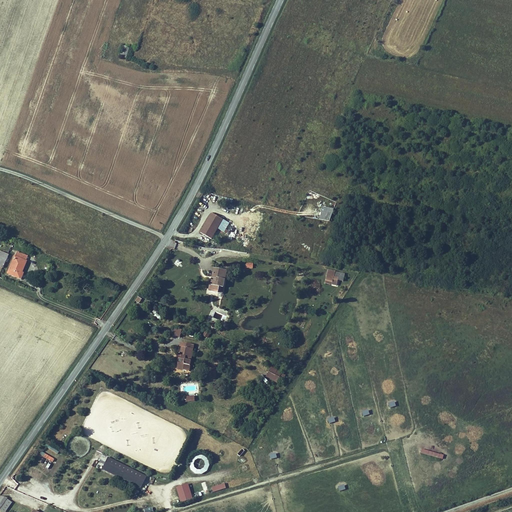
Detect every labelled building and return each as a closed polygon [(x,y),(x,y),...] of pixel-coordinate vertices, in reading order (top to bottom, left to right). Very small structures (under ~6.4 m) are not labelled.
[(126,51),(123,60),(129,62),(132,53),(126,51)] [(229,222),(211,213),(201,233),(212,239),(218,228),(224,232),(229,222)] [(17,278),(25,261),(14,256),(6,273),(17,278)] [(226,279),(223,278),(225,268),(216,266),(213,278),(211,289),(220,291),(221,285),(224,286),(226,279)] [(335,271),(329,270),(326,283),(337,285),(339,280),(343,281),(345,274),(335,272),(335,271)] [(182,330),(174,328),(172,335),(180,337),(182,330)] [(190,370),(194,345),(181,343),(180,348),(182,348),(180,355),(178,355),(176,363),(179,364),(178,368),(190,370)] [(283,371),(271,366),(266,377),(278,382),(280,378),(283,380),(285,375),(282,373),(283,371)] [(443,458),(444,453),(421,449),(420,454),(443,458)] [(53,461),(54,458),(41,451),(39,454),(53,461)] [(208,473),(208,456),(190,456),(190,473),(208,473)] [(146,476),(109,457),(103,469),(140,487),(146,476)] [(211,487),(213,492),(226,489),(225,483),(211,487)] [(188,484),(177,487),(181,502),(192,498),(188,484)] [(0,510),(2,511),(4,511),(11,502),(0,494),(0,510)]
